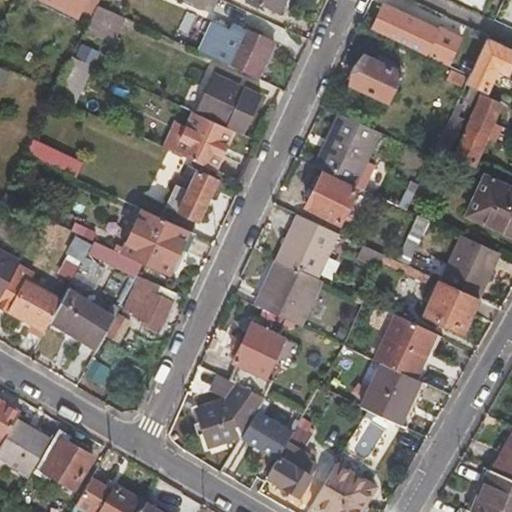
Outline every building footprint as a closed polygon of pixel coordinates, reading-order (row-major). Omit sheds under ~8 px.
[(41,0),(75,16),(83,0),(41,0)] [(83,0),(75,16),(87,21),(96,5),(98,0),(83,0)] [(217,0),(188,0),(213,11),(217,0)] [(249,0),(271,10),(275,0),(249,0)] [(87,21),(82,33),(105,44),(119,16),(110,12),(96,5),(87,21)] [(381,6),(371,27),(449,62),(455,49),(427,34),(429,29),(381,6)] [(194,51),(254,79),(272,42),(259,36),(261,31),(244,22),(236,37),(230,50),(217,44),(201,37),(194,51)] [(230,50),(236,37),(223,31),(217,44),(230,50)] [(511,56),(483,42),(465,80),(461,88),(480,96),(481,97),(493,72),(504,77),(511,60),(511,56)] [(80,44),(73,58),(90,66),(92,66),(97,52),(80,44)] [(70,56),(52,91),(49,96),(70,106),(82,83),(90,66),(73,58),(70,56)] [(373,63),(361,57),(347,85),(383,102),(396,74),(386,68),(388,64),(376,58),(373,63)] [(447,81),(461,88),(465,80),(451,73),(447,81)] [(196,115),(233,132),(242,136),(259,98),(214,78),(196,115)] [(467,167),(472,167),(484,143),(492,127),(502,106),(481,97),(480,96),(450,159),(467,167)] [(335,112),(310,167),(349,185),(373,130),(335,112)] [(176,123),(163,149),(213,173),(233,132),(196,115),(193,113),(186,127),(176,123)] [(492,127),(484,143),(491,145),(499,130),(492,127)] [(31,140),(24,153),(74,177),(80,164),(31,140)] [(422,153),(396,207),(403,210),(429,156),(422,153)] [(352,185),(361,189),(372,165),(364,161),(352,185)] [(212,183),(193,174),(183,193),(172,188),(162,208),(193,223),(212,183)] [(350,191),(315,174),(306,191),(310,194),(304,206),(335,221),(350,191)] [(511,213),(511,193),(482,179),(463,217),(502,236),(511,213)] [(185,231),(140,209),(118,256),(140,265),(164,276),(185,231)] [(511,240),(511,238),(511,213),(502,236),(511,240)] [(333,232),(294,214),(272,260),(311,278),(333,232)] [(407,267),(428,222),(417,217),(396,262),(407,267)] [(476,299),(497,254),(468,241),(461,238),(439,281),(476,299)] [(118,256),(91,243),(83,257),(92,261),(125,278),(131,281),(136,273),(140,265),(118,256)] [(382,255),(361,245),(353,263),(373,273),(382,255)] [(0,288),(15,262),(0,254),(0,288)] [(92,261),(83,257),(76,270),(85,275),(92,261)] [(311,278),(272,260),(250,305),(294,326),(316,281),(311,278)] [(0,288),(0,305),(29,322),(27,327),(39,335),(47,322),(58,301),(23,280),(29,269),(15,262),(0,288)] [(407,267),(396,262),(392,268),(423,283),(426,276),(407,267)] [(169,302),(168,301),(148,292),(153,281),(140,274),(123,311),(156,327),(169,302)] [(131,281),(125,278),(114,299),(119,303),(131,281)] [(168,301),(174,291),(153,281),(148,292),(168,301)] [(459,333),(476,299),(439,281),(422,316),(459,333)] [(64,291),(58,301),(47,322),(93,348),(99,337),(110,318),(102,314),(64,291)] [(109,303),(102,314),(110,318),(111,317),(116,307),(109,303)] [(125,325),(111,317),(110,318),(99,337),(113,345),(125,325)] [(416,381),(438,337),(396,318),(375,362),(380,364),(416,381)] [(232,366),(224,383),(233,387),(253,397),(269,364),(280,341),(280,340),(248,325),(229,365),(232,366)] [(280,341),(269,364),(284,372),(295,348),(280,341)] [(107,373),(87,362),(78,379),(98,389),(107,373)] [(397,426),(419,382),(416,381),(380,364),(359,408),(364,411),(397,426)] [(232,436),(237,439),(242,431),(258,403),(260,400),(253,397),(233,387),(227,399),(194,411),(204,446),(232,436)] [(277,414),(258,403),(242,431),(261,442),(277,414)] [(0,467),(22,481),(47,439),(12,418),(15,413),(0,404),(0,467)] [(511,429),(510,429),(485,473),(511,484),(511,429)] [(90,458),(57,439),(37,472),(57,484),(55,489),(67,496),(90,458)] [(281,463),(274,460),(263,479),(293,497),(305,477),(289,469),(295,460),(286,455),(281,463)] [(343,486),(350,474),(332,464),(325,476),(343,486)] [(511,511),(511,484),(485,473),(483,472),(468,511),(511,511)] [(325,476),(308,506),(318,511),(355,511),(371,487),(350,474),(343,486),(325,476)] [(85,484),(98,491),(102,485),(89,477),(85,484)] [(132,511),(138,501),(111,485),(105,495),(98,491),(85,484),(72,505),(83,511),(132,511)] [(156,511),(138,501),(132,511),(156,511)]
